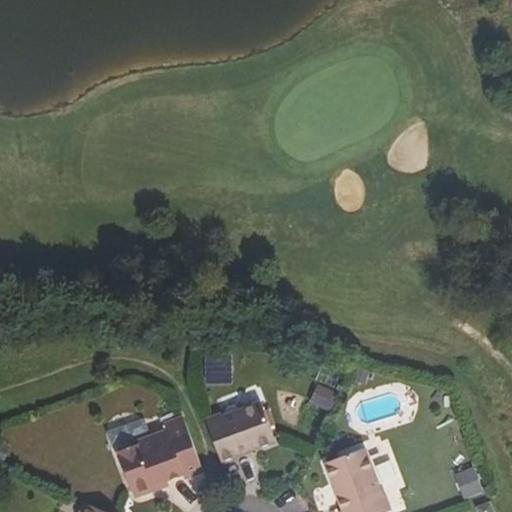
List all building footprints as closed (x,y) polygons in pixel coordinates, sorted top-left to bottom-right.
[(337,387),(342,373),(324,366),(319,380),(337,387)] [(316,385),(313,406),(337,409),(339,388),(316,385)] [(236,458),(275,444),(261,404),(222,418),(221,416),(205,421),(222,467),(237,461),(236,458)] [(166,426),(168,431),(170,436),(187,429),(184,420),(166,426)] [(159,490),(157,486),(168,482),(184,476),(186,480),(204,473),(187,429),(170,436),(168,431),(136,443),(138,447),(119,455),(134,495),(140,497),(159,490)] [(383,498),(366,450),(326,465),(343,511),(390,511),(385,497),(383,498)] [(457,473),(466,499),(486,493),(476,466),(457,473)] [(170,486),(168,482),(157,486),(159,490),(170,486)] [(102,511),(81,502),(76,511),(102,511)]
